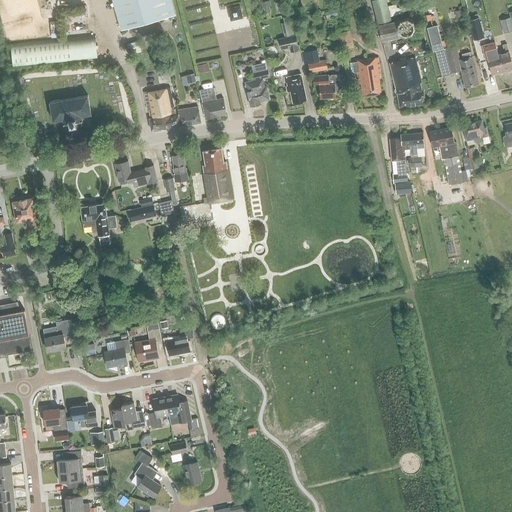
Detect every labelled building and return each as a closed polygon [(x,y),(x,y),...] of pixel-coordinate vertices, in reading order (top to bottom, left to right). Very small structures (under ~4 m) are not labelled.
[(111,0),(120,30),(176,15),(171,0),(111,0)] [(371,0),(378,25),(391,22),(390,17),(402,14),(401,7),(397,8),(396,4),(388,6),(386,0),(371,0)] [(261,3),(262,8),(263,7),(264,14),(270,12),(269,6),(270,6),(269,1),(261,3)] [(243,18),(240,5),(228,8),(231,21),(243,18)] [(454,11),(456,19),(463,18),(461,10),(454,11)] [(298,45),(295,34),(294,35),(290,16),(283,18),(284,23),(281,23),(284,37),(278,39),(281,50),(289,48),(290,52),(297,50),(296,46),(298,45)] [(511,30),(511,24),(510,17),(500,20),(503,33),(511,30)] [(391,22),(378,25),(382,41),(411,35),(415,28),(413,22),(407,18),(400,20),(391,22)] [(443,49),(441,43),(437,25),(427,28),(433,52),(435,51),(442,77),(452,74),(451,72),(461,70),(466,87),(478,84),(471,58),(459,61),(455,45),(443,49)] [(482,40),(478,27),(472,29),(475,41),(482,40)] [(342,48),(354,45),(350,29),(337,32),(342,48)] [(97,59),(94,36),(9,44),(12,67),(97,59)] [(498,54),(503,72),(511,69),(511,63),(507,44),(502,45),(504,53),(498,54)] [(492,75),(503,72),(498,54),(492,56),(490,48),(485,50),(492,75)] [(319,61),(317,49),(302,51),(304,64),(308,64),(309,72),(327,70),(326,60),(319,61)] [(351,72),(356,72),(357,82),(361,82),(362,95),(381,93),(379,79),(381,78),(379,58),(376,58),(376,57),(356,60),(356,62),(355,62),(350,63),(351,72)] [(425,104),(423,91),(421,91),(420,83),(421,83),(414,58),(389,64),(396,88),(395,88),(394,89),(395,92),(396,93),(397,93),(399,107),(425,104)] [(197,63),(198,72),(208,71),(207,62),(197,63)] [(262,78),(269,77),(268,69),(267,70),(265,63),(251,66),(254,78),(251,78),(252,81),(245,82),(250,106),(260,104),(260,101),(269,99),(266,87),(264,87),(262,78)] [(196,82),(194,73),(186,75),(187,84),(196,82)] [(290,91),(293,103),(306,100),(301,74),(284,77),(287,92),(290,91)] [(319,85),(320,98),(336,97),(335,90),(343,89),(339,74),(330,75),(330,76),(328,76),(328,75),(312,76),(313,86),(319,85)] [(205,118),(226,114),(223,98),(216,99),(213,87),(199,90),(202,103),(202,104),(205,118)] [(177,126),(174,109),(172,109),(169,88),(158,90),(164,128),(177,126)] [(151,131),(164,128),(158,90),(145,92),(147,110),(150,109),(151,118),(149,119),(151,131)] [(81,116),(91,114),(88,95),(49,102),(53,121),(63,119),(63,124),(69,123),(69,126),(77,125),(76,121),(82,120),(81,116)] [(175,109),(174,109),(177,126),(201,122),(199,111),(198,107),(177,110),(178,114),(176,114),(175,109)] [(463,125),(466,141),(474,139),(474,142),(476,143),(482,141),(483,141),(482,137),(488,136),(486,127),(483,127),(482,120),(463,125)] [(511,122),(504,124),(507,135),(504,136),(503,138),(505,146),(507,147),(511,145),(511,122)] [(451,127),(429,131),(432,148),(439,146),(441,159),(444,159),(449,185),(468,181),(467,178),(466,170),(465,170),(461,171),(456,143),(455,143),(451,127)] [(414,154),(412,133),(401,134),(401,138),(402,149),(404,149),(410,149),(410,155),(414,154)] [(418,154),(417,148),(424,148),(423,133),(412,133),(414,154),(418,154)] [(402,149),(401,138),(390,139),(391,148),(392,160),(396,159),(397,173),(392,173),(393,183),(398,183),(399,192),(412,189),(410,181),(408,182),(407,175),(406,175),(405,164),(404,149),(402,149)] [(205,151),(203,151),(205,165),(203,166),(204,174),(203,174),(207,197),(202,198),(203,203),(208,202),(208,203),(233,199),(228,170),(227,170),(226,162),(223,162),(221,148),(205,151)] [(470,177),(469,169),(478,168),(474,148),(467,149),(469,158),(463,159),(465,170),(466,170),(467,178),(470,177)] [(188,179),(186,168),(185,168),(183,155),(181,155),(180,154),(177,154),(176,156),(172,156),(175,174),(179,174),(180,181),(188,179)] [(134,187),(157,182),(153,165),(144,167),(145,169),(130,172),(128,161),(114,164),(119,185),(133,182),(134,187)] [(178,204),(173,177),(164,179),(166,191),(170,191),(173,205),(178,204)] [(29,228),(38,226),(36,218),(38,218),(33,198),(12,202),(17,222),(27,220),(29,228)] [(139,200),(141,207),(153,204),(152,198),(139,200)] [(106,216),(105,204),(80,207),(82,220),(83,227),(92,226),(92,231),(98,231),(99,245),(110,244),(108,228),(117,227),(115,215),(106,216)] [(153,204),(141,207),(127,210),(129,218),(144,214),(146,221),(157,219),(153,204)] [(7,251),(1,252),(2,256),(16,253),(14,243),(6,245),(7,251)] [(0,353),(5,352),(6,355),(32,350),(29,334),(29,335),(25,310),(19,311),(18,301),(0,304),(0,353)] [(56,322),(58,335),(45,338),(47,352),(66,348),(63,337),(70,336),(71,339),(80,337),(76,318),(56,322)] [(146,325),(147,331),(149,340),(135,342),(138,362),(159,358),(156,342),(161,341),(158,323),(146,325)] [(188,342),(193,341),(191,330),(179,332),(181,338),(167,341),(170,356),(190,352),(188,342)] [(125,353),(131,352),(128,339),(115,342),(116,350),(104,352),(107,368),(127,364),(125,353)] [(86,356),(96,354),(94,344),(84,345),(86,356)] [(188,421),(190,429),(197,428),(196,418),(191,419),(187,401),(179,402),(177,394),(165,397),(169,415),(171,424),(188,421)] [(160,417),(169,415),(165,397),(153,399),(156,412),(149,414),(152,428),(162,426),(160,417)] [(122,405),(126,426),(127,430),(132,429),(134,428),(146,426),(143,414),(136,416),(134,403),(122,405)] [(86,405),(70,407),(71,420),(79,419),(80,427),(97,425),(95,411),(87,412),(86,405)] [(111,410),(114,428),(126,426),(122,405),(122,408),(111,410)] [(65,411),(60,412),(59,408),(43,410),(45,425),(59,423),(60,429),(54,430),(55,436),(56,441),(68,440),(65,411)] [(115,442),(112,427),(104,429),(106,438),(104,438),(105,443),(107,442),(108,444),(115,442)] [(104,444),(103,432),(89,433),(91,445),(104,444)] [(187,452),(185,441),(170,444),(172,455),(187,452)] [(110,452),(109,445),(100,446),(101,454),(110,452)] [(152,458),(140,450),(135,457),(148,465),(152,458)] [(82,468),(81,458),(81,451),(64,452),(65,459),(57,460),(58,471),(82,468)] [(105,467),(104,465),(104,457),(95,457),(95,468),(105,467)] [(154,497),(161,486),(149,478),(155,470),(142,462),(134,474),(142,479),(137,486),(143,490),(142,492),(142,494),(147,496),(149,496),(150,495),(154,497)] [(188,484),(201,481),(197,462),(184,465),(188,484)] [(0,476),(12,475),(11,463),(0,464),(0,476)] [(82,468),(58,471),(59,482),(71,481),(72,488),(84,487),(82,468)] [(0,488),(13,487),(12,475),(0,476),(0,488)] [(109,485),(108,475),(98,476),(99,486),(109,485)] [(0,500),(14,499),(13,487),(0,488),(0,500)] [(130,501),(123,496),(120,494),(116,500),(125,507),(130,501)] [(91,503),(83,504),(82,496),(65,497),(66,510),(89,507),(92,507),(91,503)] [(0,511),(15,511),(14,499),(0,500),(0,511)]
